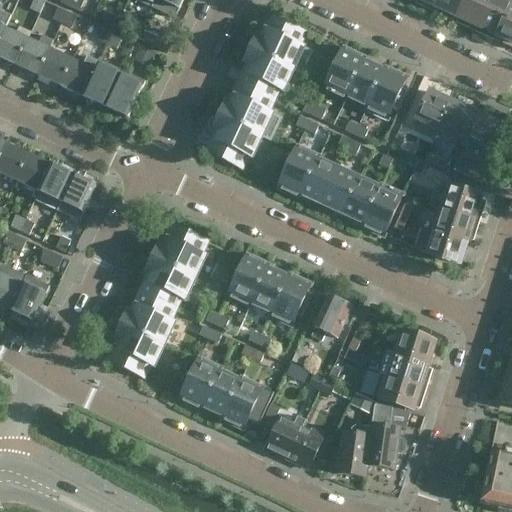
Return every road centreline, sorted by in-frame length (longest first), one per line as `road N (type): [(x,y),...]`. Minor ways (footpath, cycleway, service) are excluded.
road 1 (residential): [(140,172),(473,322)]
road 2 (residential): [(41,376),(331,511)]
road 3 (residential): [(41,376),(140,172)]
road 4 (residential): [(511,92),(312,0)]
road 5 (residential): [(424,511),(473,322)]
road 6 (residential): [(140,172),(198,69),(224,0)]
road 7 (residential): [(140,172),(0,107)]
road 8 (residential): [(473,322),(511,201)]
